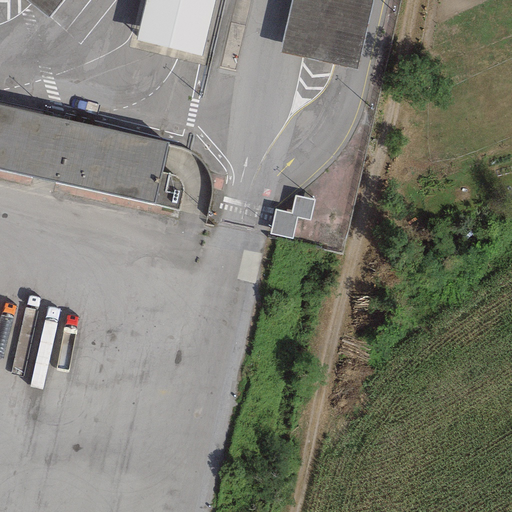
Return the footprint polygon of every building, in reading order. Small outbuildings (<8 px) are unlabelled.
[(33,0),(55,17),(69,0),(33,0)] [(225,0),(153,0),(142,42),(210,60),(225,0)] [(383,0),(301,0),(289,50),(367,69),(383,0)] [(0,110),(0,171),(154,207),(167,148),(0,110)] [(306,212),(312,194),(296,189),(289,208),(277,204),(270,225),(289,231),(296,208),(306,212)]
